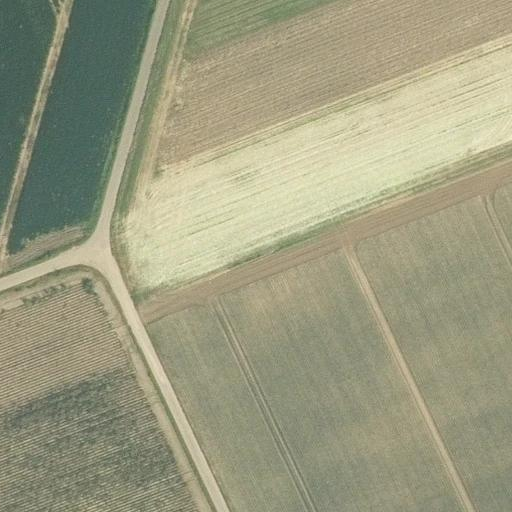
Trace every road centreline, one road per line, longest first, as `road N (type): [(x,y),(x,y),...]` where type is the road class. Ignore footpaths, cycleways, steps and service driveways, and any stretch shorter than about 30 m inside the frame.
road 1 (track): [(221,511),(98,247)]
road 2 (track): [(98,247),(166,0)]
